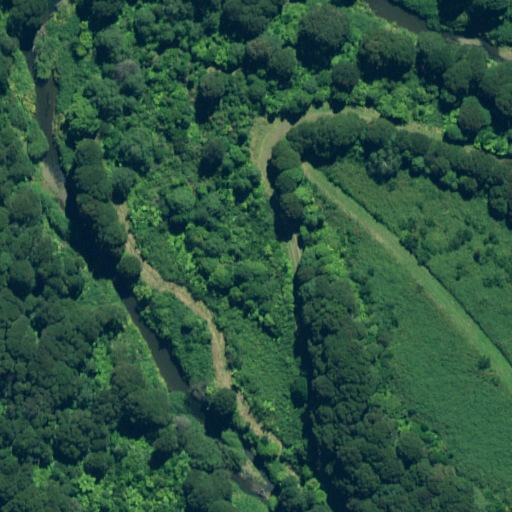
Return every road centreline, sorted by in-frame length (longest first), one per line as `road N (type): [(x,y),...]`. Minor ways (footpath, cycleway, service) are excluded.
road 1 (track): [(511,163),(387,120),(317,108),(281,125),(263,155),(293,244),(304,347),(302,470),(332,511)]
road 2 (track): [(281,125),(322,185),(413,254),(511,369)]
